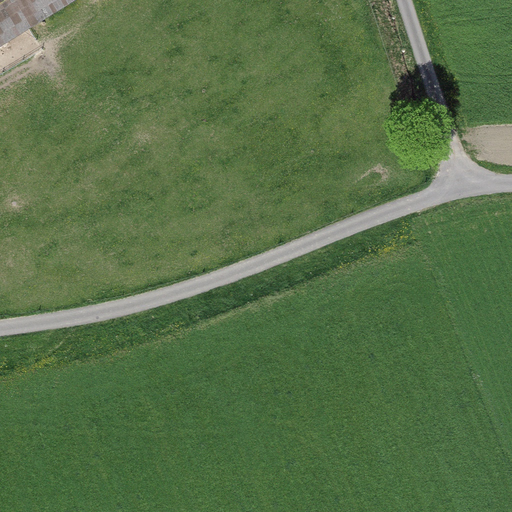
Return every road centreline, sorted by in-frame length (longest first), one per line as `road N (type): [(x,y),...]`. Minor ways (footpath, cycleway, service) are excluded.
road 1 (track): [(0,327),(134,302),(429,196),(511,181)]
road 2 (unclassified): [(403,0),(461,186)]
